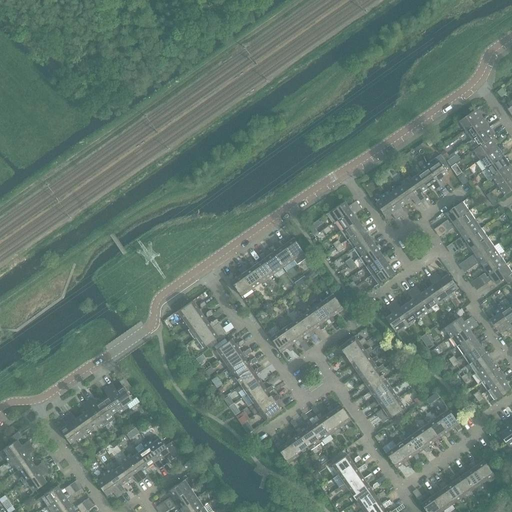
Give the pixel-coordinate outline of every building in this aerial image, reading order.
[(502,89),(498,92),(501,97),(506,93),(502,89)] [(466,131),(484,118),(478,109),(460,121),(466,131)] [(472,139),(490,127),(484,118),(466,131),(472,139)] [(475,151),(497,136),(490,127),(472,139),(478,148),(474,151),(475,151)] [(481,160),(499,147),(493,138),(497,136),(475,151),(481,160)] [(487,168),(505,156),(499,147),(481,160),(487,168)] [(430,162),(426,165),(441,188),(446,184),(442,178),(448,174),(447,172),(450,169),(440,155),(430,162)] [(493,177),(511,165),(505,156),(487,168),(493,177)] [(452,157),(447,161),(450,166),(455,163),(452,157)] [(437,191),(441,188),(426,165),(421,168),(423,170),(417,174),(427,189),(433,185),(437,191)] [(499,186),(511,177),(511,165),(493,177),(499,186)] [(421,193),(427,189),(417,174),(411,178),(410,176),(405,179),(421,202),(426,199),(421,193)] [(506,195),(511,191),(511,177),(499,186),(506,195)] [(416,205),(421,202),(405,179),(400,182),(402,185),(396,189),(406,203),(412,199),(416,205)] [(401,207),(406,203),(396,189),(391,193),(389,190),(384,194),(400,217),(405,213),(401,207)] [(396,220),(400,217),(384,194),(380,197),(381,199),(375,203),(385,218),(391,214),(396,220)] [(335,222),(351,210),(345,201),(328,213),(335,222)] [(454,222),(470,211),(464,201),(447,213),(454,222)] [(341,231),(357,219),(351,210),(335,222),(341,231)] [(454,222),(451,224),(445,228),(448,232),(456,226),(460,231),(476,220),(470,211),(454,222)] [(347,240),(364,228),(357,219),(341,231),(347,240)] [(466,240),(482,228),(476,220),(460,231),(466,240)] [(312,224),(308,227),(315,236),(319,233),(312,224)] [(353,249),(370,237),(364,228),(347,240),(353,249)] [(472,249),(488,237),(482,228),(466,240),(472,249)] [(359,258),(376,246),(370,237),(353,249),(359,258)] [(470,264),(495,246),(488,237),(472,249),(475,254),(467,259),(470,264)] [(307,257),(304,252),(293,238),(287,243),(284,238),(280,241),(283,245),(293,260),(296,264),(307,257)] [(273,246),(270,248),(272,252),(283,267),(286,271),(296,264),(293,260),(283,245),(276,250),(273,246)] [(366,266),(382,255),(376,246),(359,258),(366,266)] [(484,266),(501,255),(495,246),(470,264),(473,267),(481,262),(484,266)] [(272,274),(283,267),(272,252),(266,257),(263,253),(259,255),(262,259),(272,274)] [(372,275),(388,264),(382,255),(366,266),(372,275)] [(491,275),(507,264),(501,255),(484,266),(491,275)] [(262,282),(272,274),(262,259),(255,264),(253,260),(249,263),(252,267),(262,282)] [(372,275),(378,284),(395,273),(388,264),(372,275)] [(485,285),(493,279),(497,284),(505,278),(509,283),(511,281),(511,270),(507,264),(491,275),(488,277),(482,281),(485,285)] [(252,289),(262,282),(252,267),(245,271),(242,267),(238,270),(241,274),(252,289)] [(433,275),(449,298),(453,295),(452,292),(458,288),(448,274),(442,278),(437,272),(433,275)] [(241,296),(252,289),(241,274),(235,278),(232,274),(228,277),(241,296)] [(444,301),(449,298),(433,275),(428,279),(432,285),(427,289),(437,303),(442,299),(444,301)] [(437,303),(427,289),(421,293),(417,286),(412,290),(428,313),(433,309),(431,307),(437,303)] [(353,291),(356,296),(361,292),(358,287),(353,291)] [(424,316),(428,313),(412,290),(408,293),(412,299),(406,303),(416,317),(422,313),(424,316)] [(322,301),(332,316),(339,311),(342,316),(346,313),(333,294),(322,301)] [(184,320),(199,309),(193,300),(177,311),(184,320)] [(335,320),(332,316),(322,301),(312,309),(322,323),(329,319),(332,323),(335,320)] [(416,317),(406,303),(400,307),(396,301),(392,304),(408,327),(412,324),(410,321),(416,317)] [(403,330),(408,327),(392,304),(387,307),(391,314),(385,318),(395,332),(401,328),(403,330)] [(511,304),(506,308),(505,306),(500,309),(511,326),(511,304)] [(190,329),(205,318),(199,309),(184,320),(190,329)] [(325,327),(322,323),(312,309),(301,316),(312,330),(318,326),(321,330),(325,327)] [(511,335),(511,334),(511,326),(500,309),(495,312),(497,315),(491,319),(501,333),(507,329),(511,335)] [(315,334),(312,330),(301,316),(291,323),(301,338),(308,333),(311,337),(315,334)] [(450,338),(467,326),(460,317),(444,328),(450,338)] [(196,338),(219,322),(216,319),(213,322),(212,324),(210,323),(209,324),(205,318),(190,329),(196,338)] [(168,319),(165,322),(170,329),(173,327),(168,319)] [(219,322),(196,338),(203,347),(206,345),(209,348),(224,338),(222,334),(225,331),(219,322)] [(304,342),(301,338),(291,323),(281,330),(291,345),(297,340),(300,344),(304,342)] [(456,346),(473,335),(467,326),(450,338),(456,346)] [(294,349),(291,345),(281,330),(270,338),(280,352),(287,347),(290,352),(294,349)] [(426,333),(420,337),(424,343),(430,339),(426,333)] [(463,355),(479,344),(473,335),(456,346),(463,355)] [(346,356),(366,341),(364,338),(360,341),(358,340),(355,336),(339,347),(346,356)] [(222,359),(238,348),(245,343),(243,340),(239,342),(239,344),(237,344),(236,345),(232,339),(216,350),(222,359)] [(352,365),(372,350),(370,347),(366,350),(364,349),(361,345),(366,342),(366,341),(346,356),(352,365)] [(469,364),(485,353),(479,344),(463,355),(469,364)] [(228,368),(244,357),(251,352),(249,348),(245,351),(245,353),(243,353),(242,353),(238,348),(222,359),(228,368)] [(358,373),(378,359),(376,356),(372,358),(370,358),(367,354),(372,351),(372,350),(352,365),(358,373)] [(475,373),(492,361),(485,353),(469,364),(475,373)] [(203,354),(197,359),(201,365),(205,363),(203,361),(206,359),(203,354)] [(451,363),(457,360),(454,355),(448,359),(451,363)] [(235,377),(250,366),(257,361),(255,357),(251,360),(251,362),(249,362),(248,362),(244,357),(228,368),(235,377)] [(364,382),(384,368),(382,365),(378,367),(376,367),(374,363),(379,359),(378,359),(358,373),(364,382)] [(481,382),(498,370),(492,361),(475,373),(481,382)] [(236,389),(256,375),(264,370),(261,366),(257,369),(257,371),(255,371),(254,371),(250,366),(235,377),(241,385),(236,389)] [(387,378),(385,380),(380,372),(385,368),(384,368),(364,382),(357,387),(359,391),(366,386),(370,391),(386,380),(386,381),(388,379),(387,378)] [(487,391),(504,379),(498,370),(481,382),(487,391)] [(263,383),(256,375),(236,389),(242,397),(263,383)] [(212,381),(215,385),(215,386),(220,382),(217,377),(212,381)] [(112,384),(108,387),(124,410),(129,406),(130,409),(140,402),(136,397),(132,400),(127,391),(131,388),(125,378),(119,382),(122,386),(117,390),(112,384)] [(487,391),(488,392),(494,400),(510,388),(504,379),(487,391)] [(370,391),(363,396),(366,399),(373,395),(377,400),(392,389),(393,390),(394,389),(393,387),(391,388),(386,381),(386,380),(370,391)] [(263,383),(242,397),(245,401),(248,406),(253,403),(269,392),(274,389),(271,385),(266,389),(263,383)] [(119,413),(124,410),(108,387),(103,390),(107,397),(102,401),(112,415),(117,411),(119,413)] [(398,398),(393,390),(392,389),(377,400),(369,405),(372,408),(379,403),(383,409),(398,398)] [(254,415),(280,398),(277,395),(273,398),(269,392),(248,406),(254,415)] [(436,392),(431,396),(434,401),(440,397),(436,392)] [(229,396),(225,399),(230,406),(234,403),(229,396)] [(417,397),(413,400),(417,406),(421,403),(422,402),(418,396),(417,397)] [(92,398),(87,402),(103,424),(104,426),(115,419),(112,415),(102,401),(96,405),(92,398)] [(280,398),(259,412),(263,417),(266,421),(281,410),(275,401),(280,398)] [(383,409),(376,414),(378,417),(380,416),(384,422),(387,419),(390,422),(404,413),(401,409),(407,405),(406,406),(405,405),(404,406),(398,398),(383,409)] [(98,428),(103,424),(87,402),(83,405),(87,411),(81,415),(91,429),(97,425),(98,428)] [(330,412),(340,427),(351,419),(340,405),(333,410),(330,405),(327,408),(330,412)] [(437,417),(448,432),(455,427),(457,431),(461,428),(448,409),(437,417)] [(237,417),(242,424),(249,419),(244,412),(237,417)] [(329,434),(340,427),(330,412),(323,417),(320,413),(316,415),(319,419),(329,434)] [(91,429),(81,415),(75,419),(71,413),(66,416),(82,439),(87,436),(85,433),(91,429)] [(78,442),(82,439),(66,416),(62,419),(66,425),(60,430),(70,444),(76,440),(78,442)] [(451,436),(448,432),(437,417),(427,424),(437,439),(444,434),(447,438),(451,436)] [(319,441),(329,434),(319,419),(312,424),(310,420),(306,422),(309,427),(319,441)] [(511,426),(507,420),(503,423),(507,429),(501,433),(511,447),(511,446),(511,426)] [(440,443),(437,439),(427,424),(417,431),(427,446),(434,441),(437,446),(440,443)] [(299,427),(296,430),(299,434),(309,449),(310,450),(320,443),(319,441),(309,427),(305,429),(302,431),(299,427)] [(430,450),(427,446),(417,431),(406,438),(417,453),(424,449),(426,453),(430,450)] [(8,462),(31,446),(28,441),(21,446),(17,440),(21,437),(18,432),(8,439),(12,444),(3,450),(7,456),(5,457),(8,462)] [(298,456),(309,449),(299,434),(292,439),(289,434),(285,437),(288,441),(298,456)] [(151,440),(147,443),(163,466),(167,463),(163,456),(169,452),(173,458),(179,454),(171,442),(165,446),(159,438),(153,442),(151,440)] [(420,457),(417,453),(406,438),(396,446),(406,460),(413,456),(416,460),(420,457)] [(288,463),(298,456),(288,441),(281,446),(278,442),(275,444),(288,463)] [(135,448),(138,453),(148,467),(154,463),(158,469),(163,466),(147,443),(142,446),(140,444),(135,448)] [(18,471),(32,461),(28,455),(34,451),(31,446),(8,462),(11,467),(14,465),(18,471)] [(409,464),(406,460),(396,446),(386,453),(396,468),(403,463),(406,467),(409,464)] [(354,464),(347,455),(348,454),(344,449),(333,457),(336,462),(332,465),(338,475),(354,464)] [(142,471),(148,467),(138,453),(132,457),(131,454),(126,458),(142,480),(147,477),(142,471)] [(138,484),(142,480),(126,458),(122,461),(123,463),(117,467),(127,481),(133,477),(138,484)] [(473,467),(483,482),(494,475),(483,460),(476,465),(474,461),(470,463),(473,467)] [(22,483),(45,467),(42,462),(36,466),(32,461),(18,471),(22,476),(19,478),(22,483)] [(354,464),(338,475),(344,483),(360,473),(367,468),(364,464),(357,469),(354,464)] [(45,467),(22,483),(26,487),(28,486),(32,492),(46,482),(42,476),(49,472),(45,467)] [(122,485),(127,481),(117,467),(112,471),(110,469),(105,472),(121,495),(126,492),(122,485)] [(473,489),(483,482),(473,467),(466,472),(463,468),(459,470),(462,475),(473,489)] [(117,498),(121,495),(105,472),(101,475),(103,478),(96,482),(106,496),(113,492),(117,498)] [(351,492),(366,482),(373,477),(371,473),(364,478),(360,473),(344,483),(351,492)] [(462,497),(473,489),(462,475),(456,479),(453,475),(449,478),(452,482),(462,497)] [(174,500),(191,489),(185,479),(168,491),(174,500)] [(351,492),(347,495),(353,504),(357,501),(372,490),(366,482),(351,492)] [(443,482),(439,485),(442,489),(452,504),(462,497),(452,482),(448,484),(445,486),(444,484),(443,482)] [(47,507),(64,495),(58,486),(41,497),(47,507)] [(181,509),(197,497),(191,489),(174,500),(181,509)] [(432,490),(429,492),(431,496),(442,511),(443,510),(444,511),(449,511),(454,509),(451,504),(452,504),(442,489),(435,494),(432,490)] [(363,510),(378,499),(385,494),(383,491),(376,496),(372,490),(357,501),(363,510)] [(51,511),(58,511),(70,504),(64,495),(47,507),(51,511)] [(426,511),(440,511),(442,511),(431,496),(425,501),(422,497),(418,499),(426,511)] [(182,511),(195,511),(203,506),(197,497),(181,509),(182,511)] [(378,499),(363,510),(360,511),(379,511),(385,508),(392,503),(389,500),(382,505),(378,499)]
